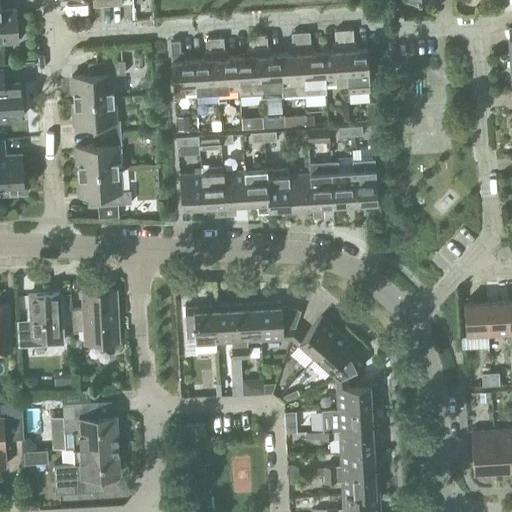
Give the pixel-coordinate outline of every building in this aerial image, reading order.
[(0,43),(15,42),(13,11),(0,11),(0,43)] [(326,83),(347,82),(343,29),(334,30),(335,41),(332,41),(332,49),(323,50),(326,83)] [(343,29),(347,82),(370,80),(368,47),(356,48),(355,40),(353,40),(352,29),(343,29)] [(326,83),(323,50),(313,50),(312,43),(310,43),(309,31),(300,32),(304,96),(326,94),(326,83)] [(284,97),(304,96),(300,32),(291,33),(291,44),(289,44),(289,52),(281,52),(283,86),(284,97)] [(283,86),(281,52),(270,53),(269,46),(266,46),(266,34),(258,35),(262,87),(283,86)] [(262,95),(262,87),(258,35),(248,35),(249,47),(246,47),(246,55),(237,55),(239,88),(240,96),(262,95)] [(239,88),(237,55),(226,56),(226,49),(223,49),(223,37),(214,38),(218,90),(239,88)] [(196,91),(218,90),(214,38),(205,38),(205,50),(203,50),(203,57),(193,58),(196,91)] [(196,91),(193,58),(184,59),(183,54),(185,54),(182,51),(180,52),(179,40),(171,40),(174,92),(196,91)] [(72,100),(111,98),(110,75),(122,74),(121,62),(85,64),(86,75),(70,76),(72,100)] [(0,69),(0,119),(21,118),(18,84),(2,86),(1,70),(0,69)] [(119,122),(113,123),(111,98),(72,100),(73,125),(92,124),(93,135),(120,134),(119,122)] [(314,113),(306,113),(306,123),(314,123),(314,113)] [(187,115),(175,116),(176,129),(187,129),(187,115)] [(338,137),(350,137),(350,127),(338,128),(338,137)] [(350,127),(350,137),(362,136),(362,127),(350,127)] [(307,129),(307,139),(319,138),(318,128),(307,129)] [(296,139),(307,139),(307,129),(295,130),(296,139)] [(265,133),(265,141),(278,141),(277,132),(265,133)] [(254,142),(265,141),(265,133),(253,133),(254,142)] [(116,169),(114,145),(120,145),(120,134),(93,135),(94,147),(75,148),(77,172),(116,169)] [(199,146),(222,145),(221,135),(198,136),(199,146)] [(221,135),(222,145),(233,144),(233,135),(221,135)] [(178,147),(199,146),(198,136),(178,138),(178,147)] [(6,156),(5,139),(0,139),(0,194),(25,193),(24,174),(23,174),(21,155),(6,156)] [(267,175),(268,174),(268,168),(245,169),(247,202),(257,201),(258,209),(263,209),(265,212),(269,212),(269,208),(270,208),(270,207),(269,207),(267,175)] [(353,169),(355,202),(378,200),(376,168),(353,169)] [(116,169),(77,172),(78,195),(95,194),(96,206),(130,203),(129,190),(117,190),(116,169)] [(236,203),(247,202),(245,169),(223,171),(227,215),(230,215),(232,211),(237,211),(236,203)] [(334,204),(355,202),(353,169),(331,171),(334,204)] [(222,215),(227,215),(223,171),(201,172),(203,205),(215,204),(216,212),(220,212),(222,215)] [(312,205),(334,204),(331,171),(310,172),(312,205)] [(181,207),(203,205),(201,172),(179,173),(181,207)] [(291,206),(312,205),(310,172),(289,173),(291,206)] [(270,208),(291,206),(289,173),(268,174),(267,175),(269,207),(270,207),(270,208)] [(119,340),(116,290),(81,292),(82,308),(71,309),(72,329),(83,328),(84,342),(119,340)] [(18,343),(36,342),(36,337),(62,335),(59,293),(28,295),(29,320),(17,321),(18,343)] [(488,335),(511,334),(510,300),(486,302),(488,335)] [(291,338),(294,328),(282,328),(280,301),(258,302),(260,340),(291,338)] [(237,304),(240,359),(247,358),(246,341),(260,340),(258,302),(237,304)] [(465,336),(488,335),(486,302),(463,303),(465,336)] [(0,350),(10,350),(7,304),(0,304),(0,350)] [(237,304),(215,305),(217,343),(230,342),(231,359),(240,359),(237,304)] [(195,344),(217,343),(215,305),(184,306),(186,339),(195,339),(195,344)] [(313,358),(337,330),(321,315),(303,335),(295,328),(294,328),(291,338),(313,358)] [(334,377),(366,363),(359,351),(354,344),(337,330),(313,358),(334,377)] [(483,385),(492,384),(491,372),(483,372),(483,385)] [(492,384),(500,384),(500,372),(491,372),(492,384)] [(336,408),(374,406),(373,383),(346,385),(345,373),(334,377),(336,408)] [(252,378),(241,379),(242,394),(253,394),(252,378)] [(489,391),(480,392),(480,401),(491,401),(490,391),(489,391)] [(79,446),(118,444),(116,414),(98,416),(97,400),(64,403),(65,417),(53,418),(55,448),(79,446)] [(20,404),(1,405),(2,416),(0,416),(0,464),(4,465),(3,439),(22,438),(20,404)] [(337,429),(375,427),(374,406),(336,408),(337,421),(337,429)] [(294,422),(284,422),(285,432),(295,431),(294,422)] [(300,422),(299,439),(315,440),(316,422),(300,422)] [(204,424),(183,424),(184,436),(205,435),(204,424)] [(339,451),(376,449),(375,427),(337,429),(338,437),(339,451)] [(491,469),(509,468),(506,429),(488,430),(491,469)] [(473,470),(491,469),(488,430),(470,431),(473,470)] [(118,444),(79,446),(80,463),(54,465),(56,493),(95,490),(94,475),(120,473),(118,444)] [(340,472),(377,470),(376,449),(339,451),(340,472)] [(292,460),(287,460),(287,471),(299,471),(299,463),(292,460)] [(341,494),(379,492),(377,470),(340,472),(341,494)] [(299,475),(287,476),(288,484),(299,484),(299,475)] [(342,511),(379,511),(379,492),(341,494),(342,511)]
